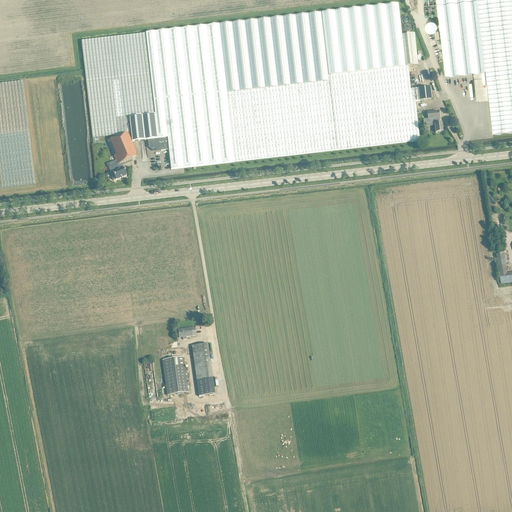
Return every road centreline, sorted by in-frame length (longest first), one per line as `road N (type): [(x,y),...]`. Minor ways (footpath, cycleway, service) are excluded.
road 1 (primary): [(511,154),(193,190)]
road 2 (primary): [(193,190),(0,214)]
road 3 (unclassified): [(215,319),(193,190)]
